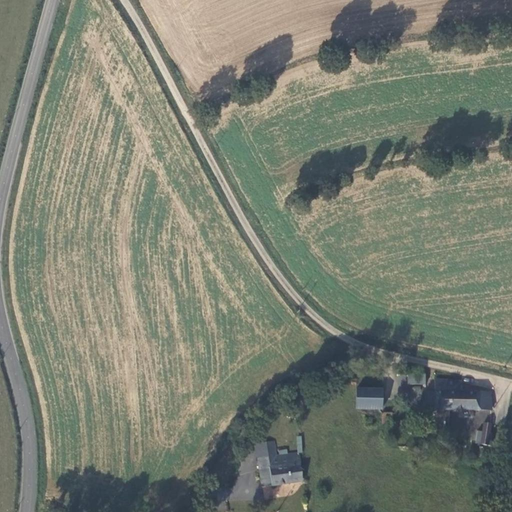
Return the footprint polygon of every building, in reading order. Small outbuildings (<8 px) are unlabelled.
[(425,385),(425,373),(407,372),(407,385),(425,385)] [(434,405),(434,409),(492,410),(493,392),(461,390),(460,380),(435,380),(435,392),(424,392),(424,405),(434,405)] [(410,397),(419,399),(422,388),(413,386),(410,397)] [(383,408),(383,388),(358,388),(358,408),(383,408)] [(257,444),(264,488),(305,480),(303,462),(301,453),(289,455),(288,450),(280,452),(281,456),(278,457),(275,441),(257,444)]
